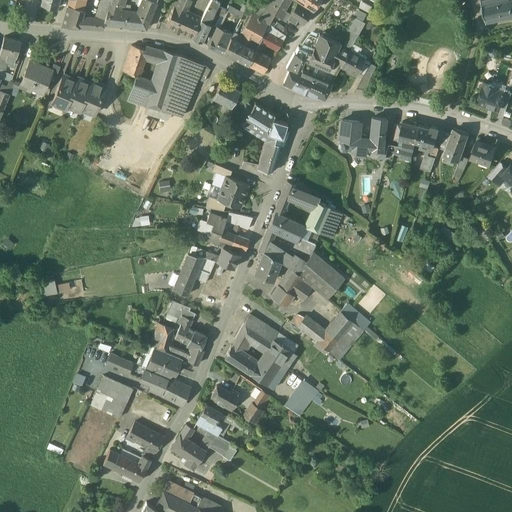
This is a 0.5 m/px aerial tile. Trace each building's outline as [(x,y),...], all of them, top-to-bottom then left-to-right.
[(41,0),(41,4),(56,9),(58,0),(41,0)] [(86,0),(68,0),(67,6),(76,8),(84,10),(86,0)] [(110,0),(100,0),(95,19),(90,18),(89,28),(103,29),(104,23),(110,2),(110,0)] [(156,0),(144,0),(139,13),(138,15),(136,27),(145,28),(148,22),(149,22),(154,9),(153,9),(156,0)] [(177,0),(175,7),(174,7),(166,25),(174,28),(173,31),(178,33),(179,31),(193,37),(200,20),(201,18),(186,12),(190,0),(177,0)] [(210,0),(201,18),(200,20),(201,20),(209,23),(215,12),(217,6),(219,1),(216,0),(210,0)] [(230,0),(225,0),(222,8),(226,10),(228,5),(230,0)] [(269,0),(259,18),(268,23),(268,24),(269,24),(274,15),(278,7),(282,0),(269,0)] [(282,0),(278,7),(284,11),(290,0),(282,0)] [(298,0),(314,10),(320,0),(298,0)] [(511,0),(480,0),(486,24),(488,24),(487,22),(493,21),(493,23),(495,22),(494,21),(499,20),(500,21),(501,21),(501,19),(505,18),(506,20),(507,20),(507,18),(511,16),(511,0)] [(372,7),(362,1),(359,7),(369,13),(372,7)] [(121,5),(110,2),(104,23),(128,26),(131,12),(129,12),(120,11),(121,5)] [(311,12),(297,3),(287,18),(295,23),(297,19),(303,24),(311,12)] [(240,11),(228,5),(226,10),(225,10),(241,18),(244,13),(240,11)] [(76,8),(67,6),(66,12),(74,14),(76,8)] [(222,8),(217,6),(215,12),(221,15),(221,13),(223,14),(225,10),(226,10),(222,8)] [(278,7),(274,15),(283,19),(287,12),(284,11),(278,7)] [(74,14),(66,12),(62,27),(79,28),(82,18),(84,10),(76,8),(74,14)] [(139,13),(131,12),(128,26),(136,27),(138,15),(139,13)] [(251,14),(237,38),(246,42),(250,35),(259,18),(251,14)] [(301,64),(293,60),(289,69),(283,81),(292,85),(292,86),(315,96),(316,93),(323,96),(340,66),(349,51),(365,23),(363,21),(354,17),(347,29),(350,31),(341,48),(338,47),(340,42),(319,33),(317,38),(306,64),(310,66),(310,67),(301,64)] [(90,18),(82,18),(79,28),(89,28),(90,18)] [(259,18),(250,35),(259,40),(268,23),(259,18)] [(209,23),(201,20),(200,20),(193,38),(201,42),(209,23)] [(285,28),(277,22),(273,27),(282,32),(285,28)] [(273,27),(269,24),(268,24),(264,32),(282,41),(285,36),(285,35),(282,32),(273,27)] [(233,34),(218,27),(207,47),(223,54),(224,52),(231,37),(233,34)] [(282,41),(264,32),(255,49),(260,52),(265,42),(278,49),(282,41)] [(309,34),(300,47),(306,50),(301,64),(310,67),(310,66),(306,64),(317,38),(309,34)] [(255,49),(231,37),(224,52),(248,64),(255,49)] [(20,41),(4,38),(0,53),(0,68),(5,70),(6,66),(16,68),(19,57),(16,56),(20,41)] [(145,49),(131,45),(122,71),(137,76),(143,57),(145,50),(145,49)] [(155,48),(146,45),(145,49),(145,50),(143,57),(152,60),(155,48)] [(300,47),(298,47),(295,52),(294,52),(286,67),(289,69),(293,60),(301,64),(306,50),(300,47)] [(180,54),(155,48),(152,60),(159,62),(159,64),(176,69),(180,54)] [(260,52),(255,49),(248,64),(263,71),(270,57),(260,52)] [(365,59),(349,51),(341,67),(349,71),(348,73),(356,77),(358,72),(363,62),(365,59)] [(203,64),(180,54),(176,69),(163,110),(181,116),(197,78),(203,65),(203,64)] [(51,70),(30,61),(20,87),(30,91),(32,84),(44,89),(49,77),(52,70),(51,70)] [(369,65),(363,62),(358,72),(364,75),(369,65)] [(369,65),(364,75),(370,78),(376,66),(370,63),(369,65)] [(60,67),(54,64),(51,70),(52,70),(49,77),(55,80),(60,67)] [(176,69),(159,64),(153,83),(135,77),(128,99),(146,105),(148,106),(163,110),(176,69)] [(210,69),(203,65),(197,78),(203,81),(210,69)] [(13,76),(3,72),(1,78),(11,82),(13,76)] [(77,80),(63,75),(52,102),(65,108),(66,105),(77,80)] [(91,83),(78,77),(77,80),(66,105),(79,111),(80,108),(91,83)] [(91,83),(80,108),(94,114),(106,86),(92,80),(91,83)] [(239,90),(221,80),(213,96),(212,97),(231,107),(239,91),(239,90)] [(9,88),(0,84),(0,90),(9,94),(13,82),(11,82),(9,88)] [(498,87),(484,83),(477,104),(498,111),(499,106),(504,93),(503,93),(497,91),(498,87)] [(0,90),(0,117),(9,94),(0,90)] [(511,92),(505,90),(503,93),(504,93),(499,106),(506,109),(511,92)] [(247,95),(239,91),(231,107),(238,110),(244,100),(247,95)] [(213,96),(206,92),(198,105),(205,109),(212,97),(213,96)] [(252,106),(244,100),(238,110),(234,116),(243,121),(252,106)] [(258,164),(257,168),(264,170),(272,172),(280,145),(283,146),(289,131),(285,129),(287,123),(273,118),(274,116),(274,115),(255,102),(252,106),(243,121),(267,136),(258,164)] [(163,110),(148,106),(146,113),(160,118),(163,110)] [(387,119),(372,117),(370,139),(369,149),(378,150),(379,150),(380,143),(382,143),(383,140),(384,129),(386,129),(387,119)] [(367,138),(361,137),(361,138),(358,137),(359,121),(341,120),(340,138),(341,140),(339,142),(339,146),(341,149),(345,149),(347,148),(353,148),(353,150),(355,153),(366,154),(369,151),(369,149),(370,139),(367,138)] [(419,126),(402,122),(401,126),(398,125),(395,139),(405,141),(404,148),(402,156),(411,158),(415,141),(419,126)] [(432,126),(431,129),(419,125),(419,126),(415,141),(422,143),(421,147),(429,150),(430,150),(432,141),(434,142),(435,141),(436,135),(438,128),(432,126)] [(468,135),(454,129),(446,151),(444,156),(458,161),(468,135)] [(440,143),(435,141),(434,142),(432,141),(430,150),(429,150),(428,155),(435,158),(440,143)] [(494,147),(476,141),(471,157),(489,163),(494,147)] [(382,143),(380,143),(379,150),(378,150),(377,156),(385,157),(388,144),(382,143)] [(396,146),(388,144),(385,157),(393,159),(394,154),(396,146)] [(404,148),(396,146),(394,154),(402,156),(404,148)] [(413,165),(418,166),(422,155),(418,154),(413,165)] [(461,156),(457,167),(464,170),(468,159),(461,156)] [(258,164),(244,161),(241,168),(261,176),(264,170),(257,168),(258,164)] [(499,162),(488,175),(499,185),(506,177),(503,175),(507,169),(499,162)] [(232,170),(215,163),(212,171),(225,176),(226,175),(229,177),(232,170)] [(511,164),(507,169),(503,175),(506,177),(511,182),(511,164)] [(229,177),(226,175),(225,176),(221,187),(244,196),(248,184),(229,177)] [(167,189),(167,180),(158,180),(158,189),(167,189)] [(287,180),(277,203),(285,207),(289,198),(293,200),(297,189),(294,187),(295,184),(287,180)] [(244,196),(221,187),(217,199),(226,202),(239,207),(244,196)] [(318,198),(297,189),(293,200),(313,208),(314,208),(317,201),(318,198)] [(226,202),(217,199),(209,196),(205,207),(223,210),(226,202)] [(313,208),(306,226),(319,232),(331,237),(338,219),(341,212),(327,205),(324,203),(320,202),(317,201),(314,208),(313,208)] [(285,207),(277,203),(274,211),(282,215),(285,207)] [(235,234),(222,230),(226,219),(220,217),(220,215),(210,211),(206,221),(213,223),(208,234),(216,237),(225,241),(231,243),(235,234)] [(282,215),(274,211),(268,227),(275,231),(297,240),(299,236),(304,224),(285,216),(282,215)] [(349,218),(341,212),(338,219),(346,223),(349,218)] [(131,216),(132,225),(148,224),(147,214),(131,216)] [(239,214),(235,224),(247,229),(252,217),(239,214)] [(213,223),(206,221),(201,220),(198,230),(202,231),(202,232),(206,233),(208,234),(213,223)] [(319,232),(306,226),(304,224),(299,236),(314,243),(319,232)] [(447,244),(454,231),(441,224),(434,238),(447,244)] [(275,231),(268,227),(264,238),(271,241),(275,231)] [(208,234),(206,233),(202,240),(208,243),(208,241),(213,243),(216,237),(208,234)] [(249,240),(235,234),(231,243),(245,249),(249,240)] [(314,243),(299,236),(297,240),(295,245),(310,251),(311,252),(314,243)] [(225,241),(216,237),(213,243),(223,247),(223,246),(223,247),(225,241)] [(271,241),(264,238),(259,250),(264,251),(267,253),(270,254),(274,247),(270,244),(271,241)] [(198,248),(190,246),(188,254),(196,255),(198,248)] [(223,247),(223,246),(223,247),(219,255),(217,261),(233,268),(240,253),(223,247)] [(292,258),(274,247),(270,254),(280,261),(289,267),(299,273),(305,263),(293,255),(292,258)] [(219,255),(204,250),(202,256),(216,261),(217,261),(219,255)] [(270,254),(267,253),(264,251),(255,274),(272,280),(280,261),(270,254)] [(344,277),(321,258),(312,252),(305,263),(299,273),(303,276),(302,278),(312,286),(326,298),(344,277)] [(188,254),(173,289),(187,295),(194,278),(198,269),(203,256),(202,256),(196,255),(188,254)] [(216,261),(203,256),(198,269),(209,273),(212,266),(213,263),(214,264),(216,261)] [(218,280),(208,276),(205,282),(225,291),(228,282),(231,283),(237,269),(233,268),(217,261),(216,261),(214,264),(213,263),(212,266),(225,272),(222,279),(220,277),(218,280)] [(289,267),(270,295),(285,305),(290,300),(296,291),(305,297),(312,286),(302,278),(303,276),(299,273),(289,267)] [(209,273),(198,269),(194,278),(205,282),(208,276),(209,273)] [(52,277),(41,280),(45,295),(56,292),(52,277)] [(67,281),(55,284),(57,293),(69,290),(67,281)] [(296,291),(290,300),(298,306),(305,297),(296,291)] [(190,307),(172,300),(169,308),(172,309),(169,315),(179,319),(181,315),(184,308),(189,310),(190,307)] [(365,319),(346,303),(340,311),(354,322),(359,327),(365,319)] [(189,310),(184,308),(181,315),(192,320),(195,313),(189,310)] [(340,311),(325,329),(339,340),(343,334),(354,322),(340,311)] [(278,332),(249,314),(244,323),(272,341),(274,339),(278,332)] [(297,314),(291,321),(296,325),(303,317),(297,314)] [(192,320),(181,315),(179,319),(178,323),(180,324),(175,337),(187,343),(194,330),(188,327),(192,320)] [(323,331),(304,316),(303,317),(296,325),(329,351),(337,342),(323,331)] [(354,322),(343,334),(353,342),(363,330),(359,327),(354,322)] [(173,328),(158,323),(155,333),(151,345),(166,351),(168,344),(173,328)] [(272,341),(244,323),(235,339),(246,345),(248,345),(251,341),(266,350),(272,341)] [(339,340),(325,329),(323,331),(337,342),(339,340)] [(206,336),(194,330),(187,343),(193,346),(200,349),(200,348),(206,336)] [(337,342),(329,351),(339,359),(353,342),(343,334),(339,340),(337,342)] [(277,367),(284,371),(296,354),(274,339),(272,341),(266,350),(261,356),(277,367)] [(147,354),(176,366),(180,357),(166,351),(151,345),(150,344),(146,353),(147,354)] [(190,354),(168,344),(166,351),(180,357),(187,360),(190,354)] [(200,349),(193,346),(190,353),(200,358),(203,349),(200,348),(200,349)] [(257,362),(231,346),(225,357),(250,373),(257,362)] [(132,362),(110,353),(105,365),(127,375),(132,362)] [(190,354),(187,360),(197,364),(200,358),(190,353),(190,354)] [(176,366),(147,354),(142,366),(145,367),(168,377),(171,371),(173,372),(176,366)] [(277,367),(261,356),(257,363),(257,362),(250,373),(273,388),(284,371),(277,367)] [(145,367),(141,377),(142,379),(151,383),(149,388),(161,393),(160,394),(179,404),(184,403),(191,387),(190,387),(191,386),(168,377),(145,367)] [(100,382),(76,371),(72,382),(79,386),(76,394),(85,398),(84,401),(91,404),(100,382)] [(132,388),(103,375),(100,382),(91,404),(119,417),(132,388)] [(318,390),(304,379),(298,387),(312,398),(318,390)] [(230,393),(216,386),(209,399),(211,399),(231,410),(239,394),(232,390),(230,393)] [(312,398),(298,387),(292,395),(306,405),(312,398)] [(269,394),(262,389),(253,403),(260,408),(269,394)] [(306,405),(292,395),(285,405),(299,415),(306,405)] [(253,403),(252,403),(244,415),(255,423),(263,410),(260,408),(253,403)] [(220,412),(206,404),(196,423),(216,435),(217,435),(221,427),(214,423),(220,412)] [(227,416),(221,427),(226,430),(230,423),(232,419),(227,416)] [(244,426),(232,419),(230,423),(242,430),(244,426)] [(155,432),(135,421),(127,436),(147,447),(144,452),(152,457),(163,436),(155,432)] [(216,435),(196,423),(192,428),(193,428),(205,436),(212,440),(216,435)] [(192,428),(186,424),(184,427),(190,432),(193,428),(192,428)] [(190,432),(184,427),(179,434),(186,438),(190,432)] [(226,430),(221,427),(217,435),(221,438),(226,430)] [(186,438),(179,434),(171,447),(187,458),(197,464),(205,451),(198,447),(186,438)] [(212,440),(208,447),(224,457),(231,444),(221,438),(217,435),(216,435),(212,440)] [(205,436),(198,447),(205,451),(208,447),(212,440),(205,436)] [(135,461),(110,449),(103,463),(124,473),(128,475),(135,461)] [(139,463),(135,461),(128,475),(132,477),(140,481),(151,460),(143,455),(142,455),(139,463)] [(197,464),(187,458),(184,463),(193,469),(197,464)] [(221,511),(224,507),(168,481),(163,491),(199,508),(207,511),(221,511)] [(196,511),(199,508),(163,491),(156,507),(163,510),(162,511),(164,511),(196,511)] [(156,507),(146,502),(141,511),(161,511),(162,511),(163,510),(156,507)]
